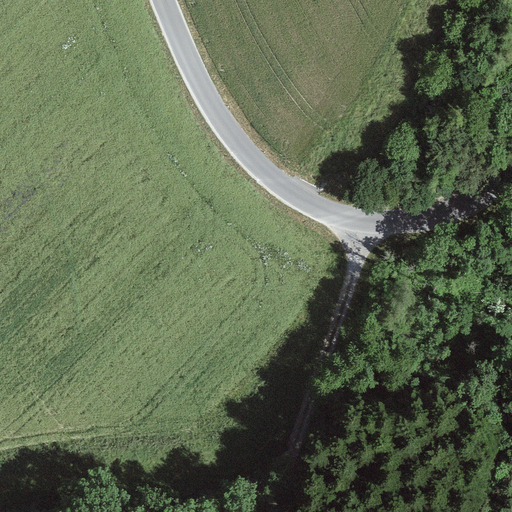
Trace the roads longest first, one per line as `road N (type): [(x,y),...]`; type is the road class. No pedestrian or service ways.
road 1 (unclassified): [(511,171),(485,194),(442,211),(368,219),(323,210),(250,156),(193,66),(168,0)]
road 2 (track): [(277,511),(368,219)]
